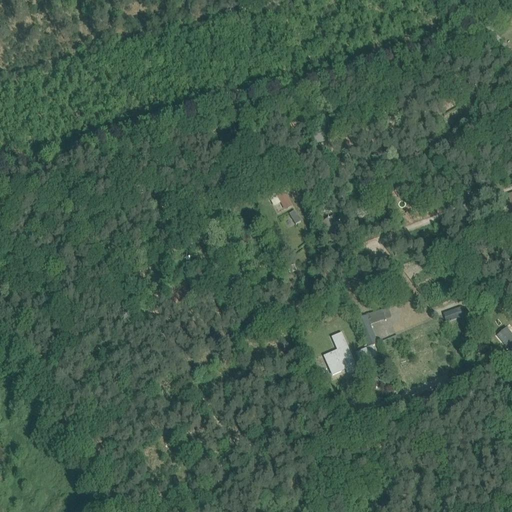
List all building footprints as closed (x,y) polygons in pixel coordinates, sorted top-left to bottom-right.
[(326,142),(325,139),(325,138),(324,138),(321,127),(311,130),(316,145),(326,142)] [(458,179),(462,184),(475,174),(471,169),(458,179)] [(220,189),(221,192),(228,190),(226,186),(227,186),(224,178),(216,181),(219,189),(220,189)] [(282,191),(277,194),(282,203),(285,209),(291,207),(282,191)] [(102,198),(105,205),(111,203),(108,196),(102,198)] [(294,212),(289,216),(295,227),(301,223),(294,212)] [(328,220),(322,224),(328,234),(324,236),(330,246),(339,242),(334,233),(340,230),(332,217),(330,219),(329,218),(327,219),(328,220)] [(219,226),(206,232),(209,238),(218,234),(217,233),(222,231),(219,226)] [(335,254),(332,259),(339,263),(342,258),(335,254)] [(506,261),(498,265),(502,272),(509,267),(506,261)] [(294,266),(287,269),(289,275),(297,272),(294,266)] [(240,273),(226,279),(229,286),(243,281),(240,273)] [(373,346),(378,344),(369,325),(369,324),(391,317),(388,309),(394,307),(393,304),(386,306),(387,310),(369,314),(356,320),(368,348),(373,346)] [(461,309),(448,313),(451,321),(464,316),(461,309)] [(511,336),(506,330),(499,336),(511,352),(511,336)] [(334,353),(324,358),(332,376),(342,372),(341,370),(345,368),(348,374),(357,370),(341,334),(332,338),(342,360),(338,362),(334,353)] [(373,346),(368,348),(356,353),(361,363),(377,356),(373,346)]
